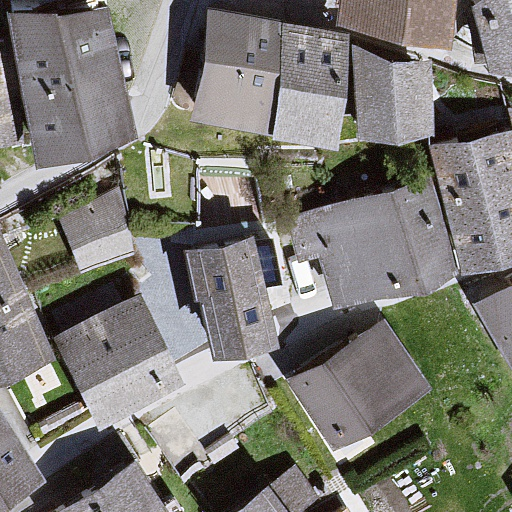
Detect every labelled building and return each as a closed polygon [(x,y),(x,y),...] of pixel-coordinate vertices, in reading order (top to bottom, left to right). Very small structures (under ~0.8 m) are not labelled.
[(53,0),(0,12),(0,34),(26,147),(130,123),(101,0),(53,0)] [(446,0),(331,0),(330,6),(442,25),(446,0)] [(511,68),(511,0),(482,0),(470,8),(484,44),(495,71),(511,68)] [(275,16),(199,3),(179,114),(255,128),(275,16)] [(345,28),(278,18),(261,126),(327,137),(345,28)] [(351,137),(428,136),(428,55),(353,51),(351,137)] [(511,120),(427,141),(456,256),(511,242),(511,120)] [(422,173),(280,214),(294,260),(313,254),(326,300),(448,265),(422,173)] [(108,194),(51,217),(75,274),(131,250),(108,194)] [(246,225),(177,243),(205,354),(274,336),(246,225)] [(0,248),(0,374),(48,352),(0,248)] [(511,271),(468,296),(511,375),(511,271)] [(139,292),(49,334),(88,416),(178,374),(139,292)] [(379,318),(279,376),(319,444),(419,386),(379,318)] [(0,410),(0,486),(31,470),(0,410)] [(161,511),(127,457),(39,511),(161,511)] [(288,511),(264,478),(216,511),(288,511)]
